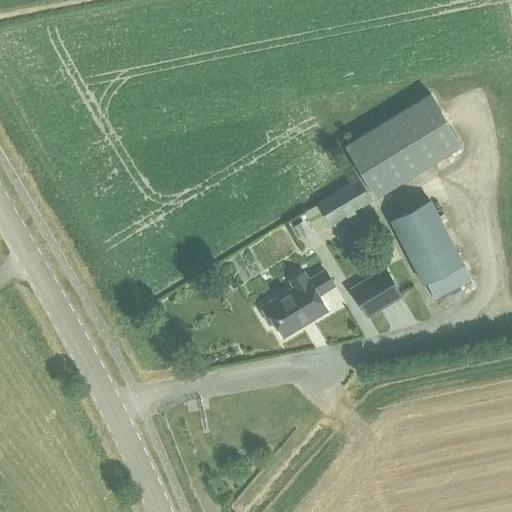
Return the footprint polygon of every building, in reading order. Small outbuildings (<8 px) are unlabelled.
[(430,93),(344,146),(376,198),(462,145),(430,93)] [(331,225),(372,200),(358,178),(318,202),(318,203),(330,223),(331,225)] [(471,279),(463,263),(431,201),(391,221),(423,283),(426,282),(435,298),(471,279)] [(318,203),(303,211),(315,232),(330,223),(318,203)] [(342,242),(329,249),(338,266),(351,259),(342,242)] [(375,274),(351,289),(361,305),(367,316),(378,310),(401,296),(402,295),(394,282),(385,268),(375,274)] [(263,309),(261,311),(266,318),(269,324),(274,322),(283,337),(297,328),(328,310),(328,309),(319,295),(319,294),(329,288),(334,285),(329,277),(325,270),(316,275),(310,279),(309,279),(309,278),(308,279),(308,278),(306,276),(304,272),(296,276),(290,280),(292,284),(294,287),(273,300),(264,306),(264,307),(265,308),(263,309)] [(216,451),(199,455),(188,414),(169,419),(185,479),(221,469),(216,451)] [(262,486),(257,471),(237,478),(242,492),(262,486)]
